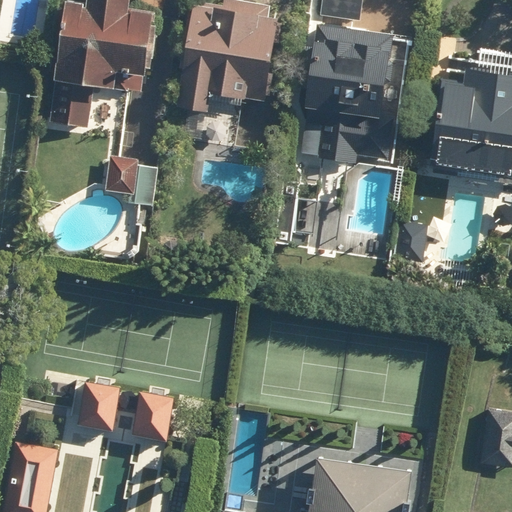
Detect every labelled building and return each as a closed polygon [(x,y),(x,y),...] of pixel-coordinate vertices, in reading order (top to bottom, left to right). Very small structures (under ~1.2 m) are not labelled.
[(141,0),(75,0),(64,75),(126,84),(130,60),(159,64),(168,9),(141,5),(141,0)] [(229,0),(229,6),(199,2),(186,103),(222,108),(224,90),(285,98),(297,0),(229,0)] [(363,0),(322,0),(321,14),(361,18),(363,0)] [(323,21),(314,103),(363,108),(358,146),(400,151),(413,31),(323,21)] [(511,55),(488,52),(487,62),(475,60),(473,78),(451,75),(438,168),(511,177),(511,55)] [(136,200),(160,202),(163,163),(146,162),(146,156),(116,153),(113,188),(137,190),(136,200)] [(0,446),(4,413),(0,412),(0,398),(10,399),(14,360),(0,359),(2,343),(0,342),(0,446)] [(128,382),(93,377),(87,421),(122,426),(128,382)] [(185,392),(150,386),(143,431),(179,436),(185,392)] [(511,408),(490,407),(486,461),(511,463),(511,408)] [(386,428),(357,425),(353,457),(327,454),(319,511),(414,511),(421,466),(381,461),(386,428)] [(55,511),(65,446),(24,440),(13,511),(55,511)]
